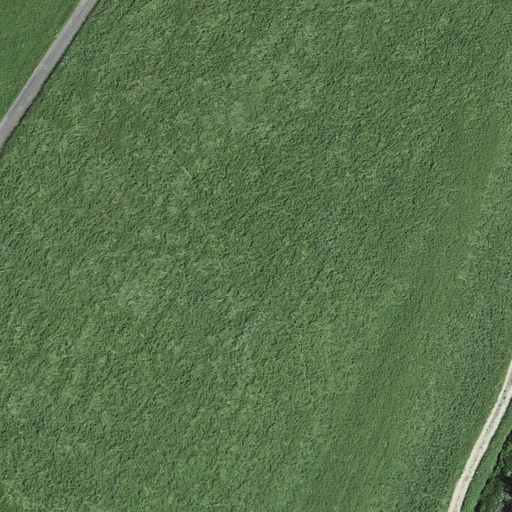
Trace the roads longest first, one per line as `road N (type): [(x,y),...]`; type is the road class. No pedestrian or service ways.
road 1 (unclassified): [(0,134),(90,0)]
road 2 (track): [(511,389),(456,511)]
